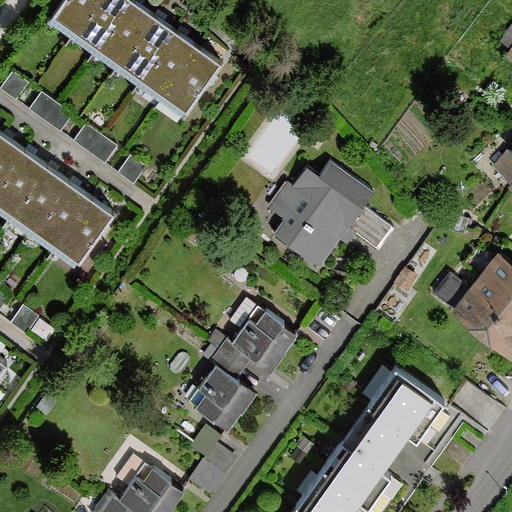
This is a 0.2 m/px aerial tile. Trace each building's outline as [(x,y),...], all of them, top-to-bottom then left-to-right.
[(127,0),(75,0),(58,24),(192,118),(226,69),(127,0)] [(13,69),(1,86),(17,97),(29,80),(13,69)] [(43,90),(31,107),(62,130),(75,113),(43,90)] [(86,123),(74,139),(106,162),(118,145),(86,123)] [(0,132),(0,212),(82,273),(121,220),(0,132)] [(511,150),(497,165),(511,182),(511,150)] [(131,154),(119,171),(135,183),(147,166),(131,154)] [(286,221),(276,234),(322,267),(342,240),(366,207),(376,192),(334,161),(322,177),(308,167),(295,185),(289,180),(269,208),(286,221)] [(366,207),(342,240),(349,245),(357,233),(379,248),(394,227),(366,207)] [(458,312),(456,314),(511,360),(511,262),(502,254),(474,290),(458,312)] [(458,312),(474,290),(452,272),(435,293),(458,312)] [(0,287),(0,311),(12,296),(0,287)] [(25,305),(13,322),(29,333),(41,316),(25,305)] [(215,361),(220,365),(203,387),(210,393),(199,407),(231,430),(259,392),(240,379),(256,357),(275,370),(302,333),(270,309),(260,323),(253,318),(236,341),(232,338),(215,361)] [(0,360),(0,391),(15,372),(0,360)] [(398,365),(292,511),(381,511),(391,498),(381,490),(393,473),(383,466),(408,432),(417,438),(429,421),(440,429),(451,415),(440,407),(445,399),(398,365)] [(218,439),(191,477),(213,493),(240,456),(218,439)] [(103,511),(169,511),(186,488),(154,465),(144,478),(138,474),(121,497),(117,494),(103,511)]
